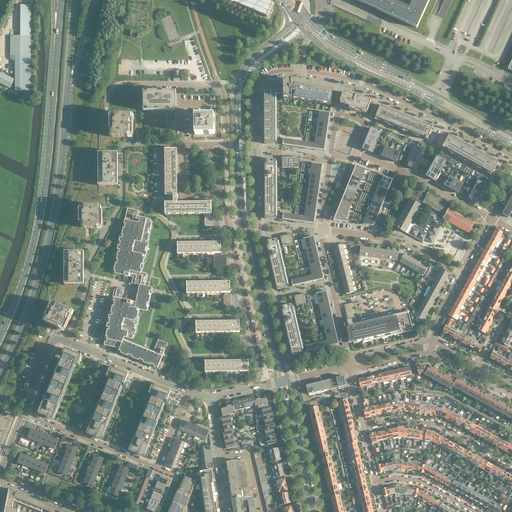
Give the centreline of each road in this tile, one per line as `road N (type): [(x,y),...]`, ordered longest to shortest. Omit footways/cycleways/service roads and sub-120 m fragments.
road 1 (residential): [(442,120),(340,77),(265,77),(256,90),(249,232)]
road 2 (primary): [(0,370),(29,306),(54,216),(67,79)]
road 3 (primary): [(56,60),(33,244),(0,338)]
road 4 (primary): [(511,135),(341,44),(304,13)]
road 5 (residential): [(264,385),(218,194)]
road 6 (primary): [(308,35),(470,123)]
road 7 (residential): [(355,153),(364,123),(335,114),(322,230)]
road 8 (residential): [(511,465),(439,424),(398,418),(362,427)]
road 9 (secondary): [(236,83),(233,142),(244,234)]
road 10 (residential): [(156,467),(23,414)]
road 11 (residential): [(348,366),(322,230)]
road 12 (secondary): [(249,232),(240,95)]
road 13 (tertiary): [(187,390),(65,341)]
